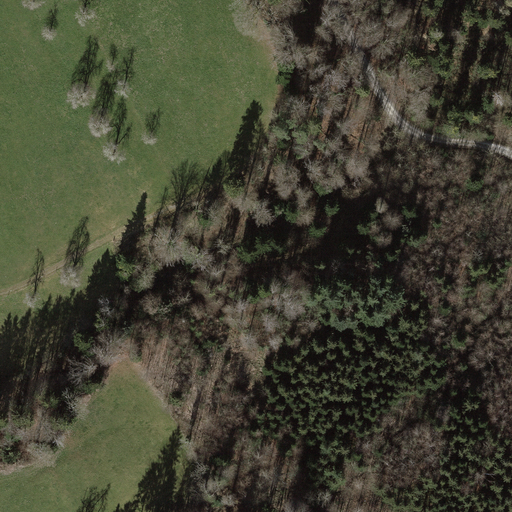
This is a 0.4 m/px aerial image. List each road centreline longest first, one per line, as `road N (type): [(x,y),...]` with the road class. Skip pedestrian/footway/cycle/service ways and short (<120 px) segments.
road 1 (track): [(511,154),(424,135),(401,122),(329,0)]
road 2 (track): [(307,511),(262,407),(255,363)]
